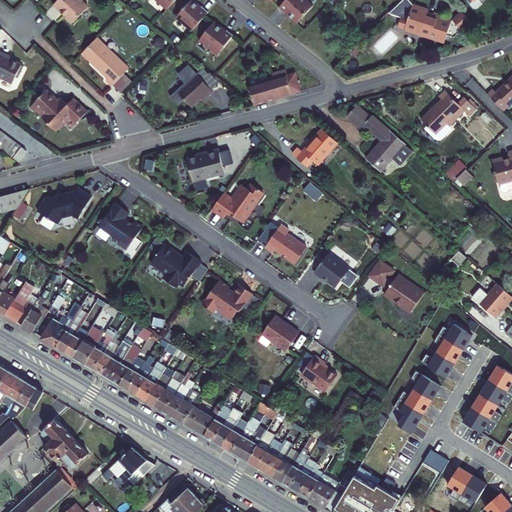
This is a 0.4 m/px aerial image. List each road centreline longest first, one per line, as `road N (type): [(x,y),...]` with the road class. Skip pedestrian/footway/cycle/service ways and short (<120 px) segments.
road 1 (secondary): [(300,511),(0,332)]
road 2 (secondary): [(0,346),(277,511)]
road 3 (residential): [(115,153),(129,177),(331,317)]
road 4 (residential): [(141,146),(335,93)]
road 5 (residential): [(335,93),(511,39)]
road 6 (residential): [(335,93),(319,66),(235,0)]
